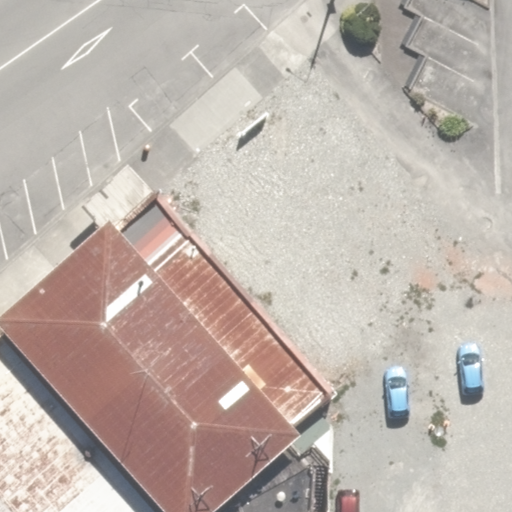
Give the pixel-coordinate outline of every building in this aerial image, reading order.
[(289,57),(180,153),(362,359),(424,308),(471,262),(289,57)] [(180,153),(100,222),(283,431),(362,359),(180,153)] [(291,511),(293,447),(283,431),(100,222),(0,305),(0,344),(146,511),(291,511)] [(495,511),(511,511),(511,306),(492,307),(495,511)] [(425,511),(495,511),(492,307),(424,308),(425,511)] [(0,511),(123,511),(0,364),(0,511)]
